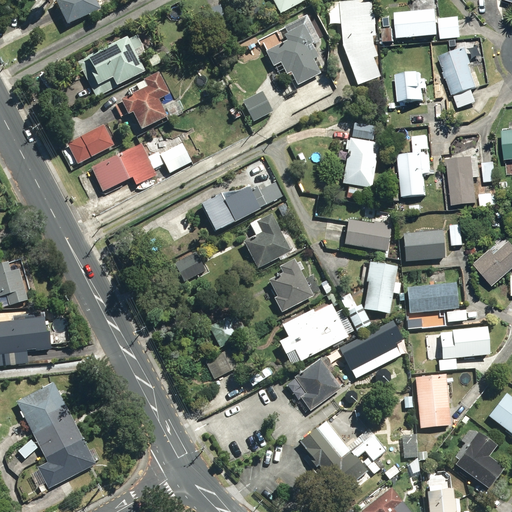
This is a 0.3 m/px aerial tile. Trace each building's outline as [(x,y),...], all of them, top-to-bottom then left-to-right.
[(58,0),(53,3),(65,27),(99,10),(94,0),(58,0)] [(270,0),(279,16),(306,2),(305,0),(270,0)] [(342,50),(356,88),(379,79),(373,60),(377,58),(373,46),(372,38),(374,38),(373,27),(374,27),(373,17),(371,17),(370,5),(358,5),(357,3),(338,4),(342,50)] [(209,9),(215,28),(225,25),(219,6),(209,9)] [(395,15),(397,41),(438,37),(436,11),(395,15)] [(290,74),(296,87),(320,75),(312,61),(318,58),(312,47),(319,44),(306,17),(283,28),(286,35),(283,36),(286,43),(264,54),(272,68),(280,64),(286,76),(290,74)] [(439,20),(441,41),(461,39),(459,19),(439,20)] [(382,31),(383,44),(393,43),(392,30),(382,31)] [(268,37),(272,44),(279,40),(276,33),(268,37)] [(76,64),(95,99),(144,73),(133,52),(141,48),(135,36),(127,41),(126,39),(88,59),(88,58),(76,64)] [(439,60),(452,97),(476,89),(469,67),(471,66),(466,50),(439,60)] [(147,60),(151,68),(160,63),(156,56),(147,60)] [(131,115),(140,132),(166,119),(157,102),(169,95),(157,74),(143,82),(143,83),(128,91),(131,97),(119,103),(126,117),(131,115)] [(396,77),(398,104),(423,102),(422,91),(426,91),(425,80),(421,81),(421,75),(396,77)] [(242,103),(252,123),(271,114),(261,94),(242,103)] [(351,139),(372,142),(374,127),(353,125),(351,139)] [(66,145),(76,166),(113,147),(102,126),(66,145)] [(511,132),(502,134),(505,162),(511,161),(511,132)] [(399,157),(403,200),(426,198),(424,176),(431,176),(427,137),(412,138),(414,156),(399,157)] [(341,186),(371,191),(378,145),(349,140),(341,186)] [(89,171),(101,195),(131,179),(135,187),(156,177),(152,171),(164,165),(169,175),(191,163),(182,146),(159,157),(157,153),(146,159),(140,146),(89,171)] [(447,162),(452,208),(477,205),(472,159),(447,162)] [(494,164),(483,164),(482,164),(482,170),(483,170),(482,176),(484,176),(483,183),(493,183),(494,164)] [(214,235),(259,211),(259,210),(282,198),(274,184),(258,193),(256,189),(249,193),(248,191),(223,204),(219,197),(199,207),(214,235)] [(347,198),(354,200),(366,201),(367,191),(348,188),(347,198)] [(480,196),(481,208),(499,207),(499,198),(492,198),(492,195),(480,196)] [(277,209),(281,219),(289,215),(284,205),(277,209)] [(410,207),(411,216),(421,215),(420,207),(410,207)] [(241,244),(256,271),(290,253),(270,216),(259,222),(259,221),(249,226),(255,238),(241,244)] [(375,258),(386,260),(387,254),(386,253),(390,227),(373,224),(372,226),(347,222),(343,247),(376,252),(375,258)] [(451,228),(452,248),(463,247),(461,227),(451,228)] [(403,236),(405,264),(443,261),(441,233),(403,236)] [(473,266),(493,289),(511,272),(511,246),(510,244),(494,257),(490,252),(473,266)] [(173,266),(183,284),(204,272),(195,254),(173,266)] [(273,301),(281,315),(312,299),(293,261),(278,269),(281,276),(267,283),(276,300),(273,301)] [(0,299),(5,298),(8,308),(26,303),(17,273),(8,275),(5,265),(0,267),(0,299)] [(363,312),(388,316),(392,295),(398,296),(399,286),(393,285),(396,270),(368,265),(365,285),(368,286),(363,312)] [(323,287),(327,295),(332,292),(328,284),(323,287)] [(406,290),(408,316),(457,312),(455,286),(406,290)] [(339,301),(356,334),(370,327),(360,307),(356,309),(349,296),(339,301)] [(294,353),(299,364),(347,339),(330,306),(309,317),(308,315),(281,329),(287,340),(277,345),(284,358),(294,353)] [(446,314),(448,324),(466,323),(465,313),(446,314)] [(208,330),(219,350),(247,335),(236,314),(208,330)] [(42,320),(0,325),(0,357),(26,354),(25,353),(33,352),(33,354),(48,352),(47,337),(44,337),(42,320)] [(440,335),(442,362),(489,358),(487,330),(452,333),(452,334),(440,335)] [(383,341),(388,348),(397,342),(393,335),(383,341)] [(204,363),(214,381),(238,369),(229,350),(204,363)] [(300,400),(310,413),(341,391),(319,361),(293,380),(305,396),(300,400)] [(414,380),(420,432),(450,428),(444,377),(414,380)] [(36,470),(47,492),(94,467),(52,385),(14,404),(46,465),(36,470)] [(488,419),(511,439),(511,401),(506,397),(488,419)] [(460,423),(464,426),(469,421),(465,418),(460,423)] [(299,445),(340,495),(366,474),(356,461),(364,454),(368,459),(363,463),(367,467),(385,453),(372,437),(350,454),(349,453),(340,461),(316,431),(299,445)] [(492,437),(497,441),(501,436),(496,432),(492,437)] [(455,467),(488,493),(503,472),(488,460),(496,449),(479,436),(455,467)] [(386,448),(392,454),(401,446),(396,440),(386,448)] [(418,454),(418,463),(427,462),(426,454),(418,454)] [(409,468),(412,476),(419,473),(416,466),(409,468)] [(46,492),(42,486),(37,489),(41,495),(46,492)] [(408,511),(390,490),(362,511),(408,511)] [(427,493),(428,511),(455,511),(454,502),(453,502),(452,491),(427,493)]
